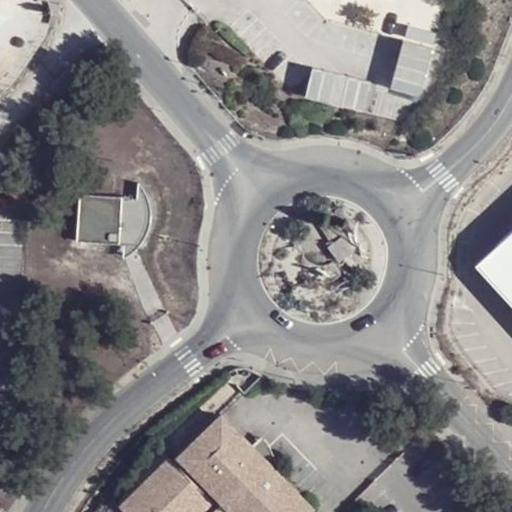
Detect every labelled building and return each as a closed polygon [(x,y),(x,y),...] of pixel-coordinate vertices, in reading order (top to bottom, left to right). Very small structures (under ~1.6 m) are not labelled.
[(116,193),(81,191),(80,201),(77,240),(123,240),(123,253),(149,230),(154,217),(154,203),(153,197),(138,179),(137,194),(116,193)] [(511,234),(475,267),(511,307),(511,234)] [(168,453),(119,501),(129,511),(200,511),(212,500),(218,496),(226,495),(243,511),(305,511),(314,504),(285,472),(275,462),(254,440),(221,405),(175,447),(168,453)] [(261,432),(254,440),(275,462),(261,432)] [(243,511),(226,495),(218,496),(221,499),(234,511),(243,511)] [(234,511),(221,499),(216,504),(212,500),(200,511),(234,511)]
